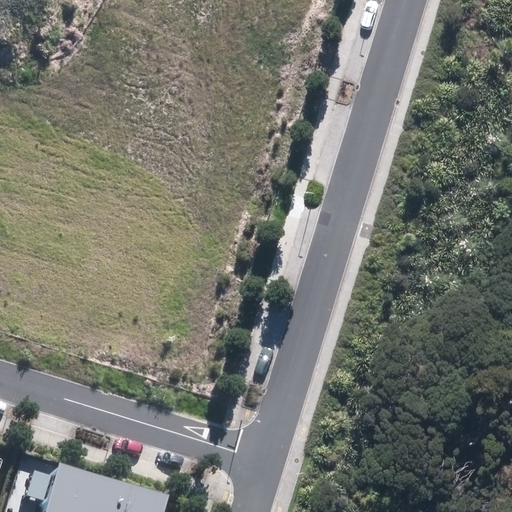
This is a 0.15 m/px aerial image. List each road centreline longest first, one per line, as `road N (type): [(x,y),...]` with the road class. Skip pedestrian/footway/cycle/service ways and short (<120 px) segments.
road 1 (residential): [(264,459),(405,0)]
road 2 (residential): [(264,459),(0,382)]
